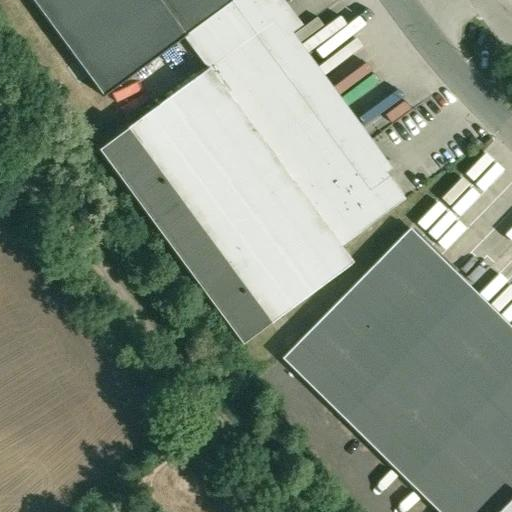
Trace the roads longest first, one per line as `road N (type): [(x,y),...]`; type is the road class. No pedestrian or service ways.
road 1 (track): [(0,144),(284,511)]
road 2 (unclassified): [(511,131),(400,0)]
